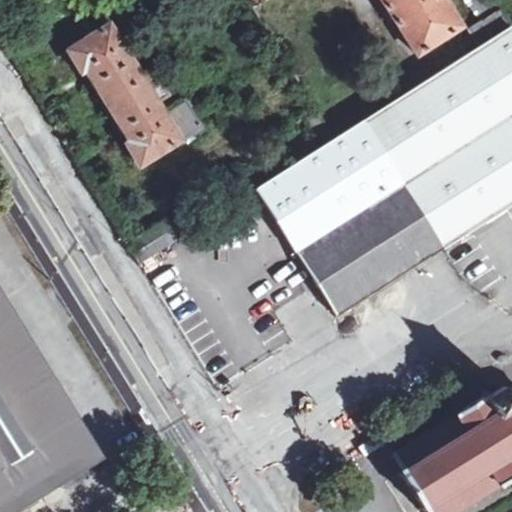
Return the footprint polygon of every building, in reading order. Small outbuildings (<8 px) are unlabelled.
[(380,0),(415,55),(460,27),(442,0),(380,0)] [(509,26),(492,0),(472,0),(494,36),(509,26)] [(137,166),(199,129),(182,102),(161,115),(154,103),(166,96),(149,70),(138,76),(107,25),(67,49),(74,60),(80,70),(85,67),(130,142),(124,145),(131,156),(137,166)] [(494,36),(256,187),(296,252),(335,315),(511,204),(511,32),(509,26),(494,36)] [(139,264),(176,240),(165,222),(127,245),(139,264)] [(0,325),(0,510),(38,487),(35,482),(46,475),(47,479),(74,462),(41,407),(47,403),(0,325)] [(511,391),(505,382),(488,393),(486,391),(457,409),(459,412),(396,451),(406,468),(404,469),(425,505),(429,503),(434,511),(448,511),(501,480),(503,484),(511,478),(511,391)] [(132,470),(127,462),(118,467),(123,476),(132,470)]
